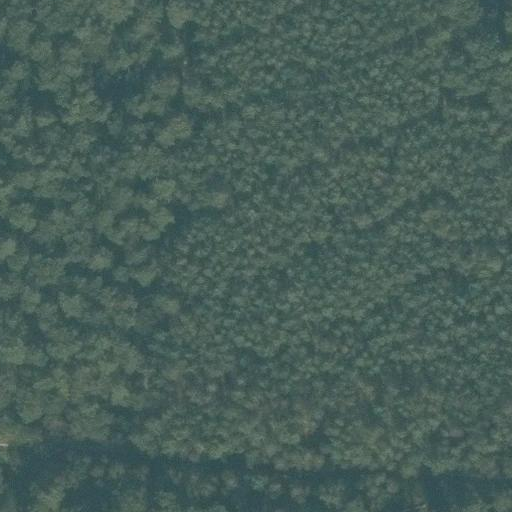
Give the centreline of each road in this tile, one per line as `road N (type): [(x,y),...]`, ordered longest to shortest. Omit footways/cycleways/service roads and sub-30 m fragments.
road 1 (track): [(26,511),(27,453),(128,464),(178,25),(162,0)]
road 2 (track): [(431,0),(511,153)]
